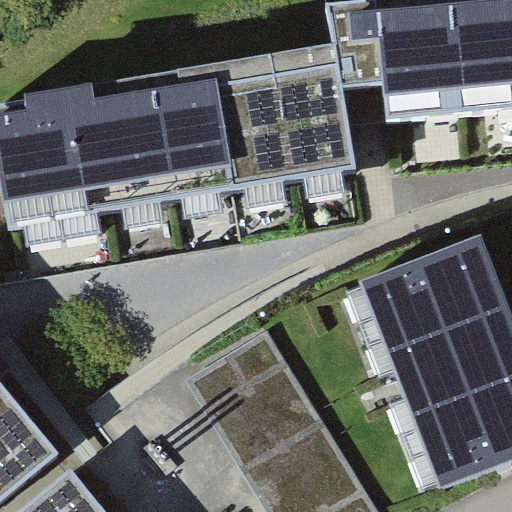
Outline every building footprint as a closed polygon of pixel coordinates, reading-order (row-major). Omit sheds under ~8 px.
[(511,0),(499,0),(333,23),(337,55),(348,135),(511,112),(511,0)] [(337,55),(0,108),(0,187),(5,221),(354,166),(348,135),(337,55)] [(511,324),(482,248),(354,297),(434,503),(511,473),(511,324)] [(270,511),(375,511),(280,321),(196,363),(270,511)] [(0,408),(0,511),(4,511),(53,473),(0,408)] [(88,511),(72,493),(48,511),(88,511)]
